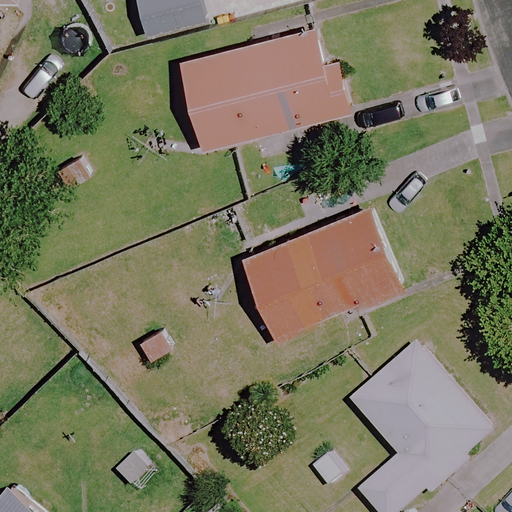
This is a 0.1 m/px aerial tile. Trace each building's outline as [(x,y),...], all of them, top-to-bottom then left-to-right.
[(208,19),(202,0),(137,0),(148,35),(208,19)] [(340,113),(316,24),(180,60),(204,149),(340,113)] [(405,290),(369,202),(243,254),(279,342),(405,290)] [(404,511),(498,436),(422,343),(356,396),(403,454),(364,487),(384,511),(404,511)] [(0,511),(43,511),(6,483),(0,491),(0,511)]
